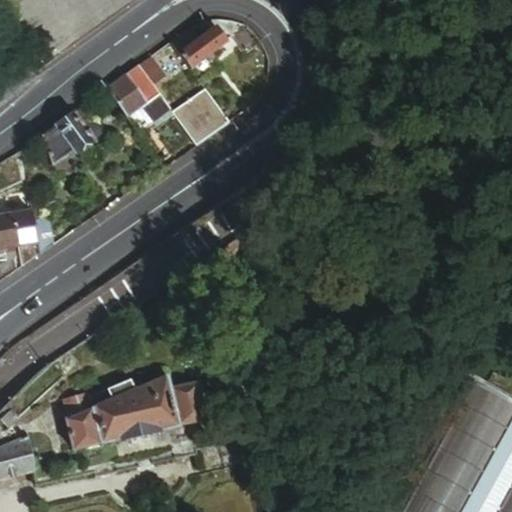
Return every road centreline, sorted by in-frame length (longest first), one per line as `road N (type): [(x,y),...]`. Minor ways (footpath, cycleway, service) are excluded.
road 1 (unclassified): [(0,382),(308,171),(368,148),(511,130)]
road 2 (residential): [(262,0),(298,46),(295,97),(277,120),(247,152),(0,319)]
road 3 (residential): [(0,128),(181,0)]
road 4 (secondary): [(511,361),(428,511)]
